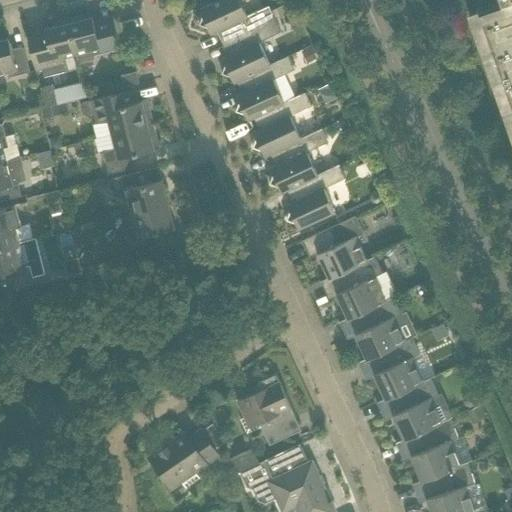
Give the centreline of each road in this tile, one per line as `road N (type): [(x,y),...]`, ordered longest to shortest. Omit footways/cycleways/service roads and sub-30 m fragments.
road 1 (residential): [(292,316),(153,0)]
road 2 (tertiary): [(511,319),(375,25)]
road 3 (residential): [(122,511),(116,435),(292,316)]
road 4 (residential): [(379,511),(292,316)]
